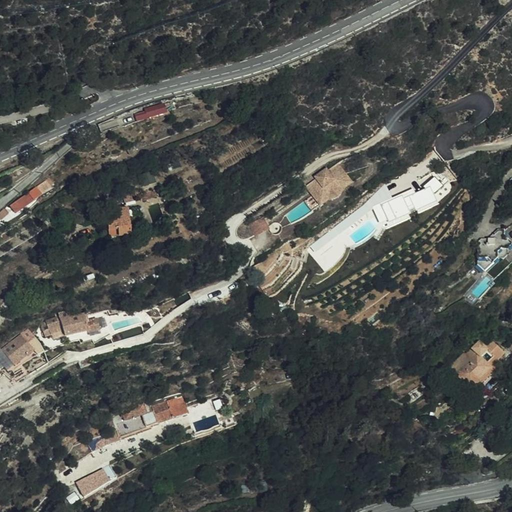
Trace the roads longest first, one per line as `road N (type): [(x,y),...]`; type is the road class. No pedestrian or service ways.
road 1 (track): [(511,2),(365,145),(324,157),(237,217),(230,230),(253,252),(250,266),(0,398)]
road 2 (secondary): [(0,154),(146,92),(290,52),(400,0)]
road 3 (secondary): [(380,511),(511,484)]
